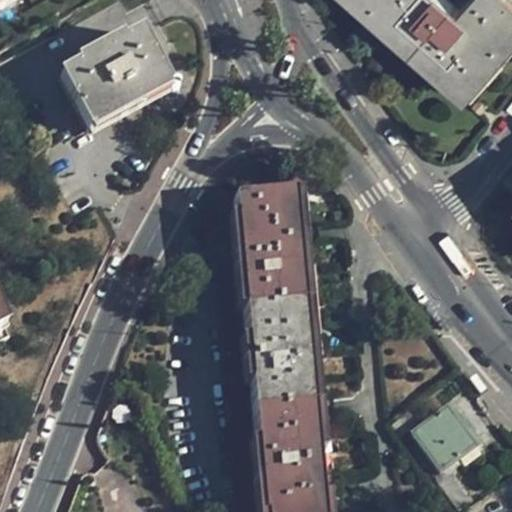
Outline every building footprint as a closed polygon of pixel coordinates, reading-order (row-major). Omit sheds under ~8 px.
[(14,0),(19,11),(26,20),(43,12),(40,2),(46,0),(14,0)] [(77,0),(81,10),(98,1),(100,0),(77,0)] [(511,3),(508,0),(480,0),(482,1),(467,17),(447,0),(377,0),(401,20),(397,25),(466,86),(501,47),(496,43),(510,26),(511,27),(511,3)] [(56,7),(63,20),(75,14),(67,1),(56,7)] [(96,59),(60,79),(89,132),(167,91),(139,38),(112,51),(109,47),(94,54),(96,59)] [(511,163),(469,222),(490,240),(511,209),(511,163)] [(292,197),(232,202),(261,511),(321,511),(300,278),(292,197)] [(444,414),(415,436),(441,472),(471,450),(444,414)]
